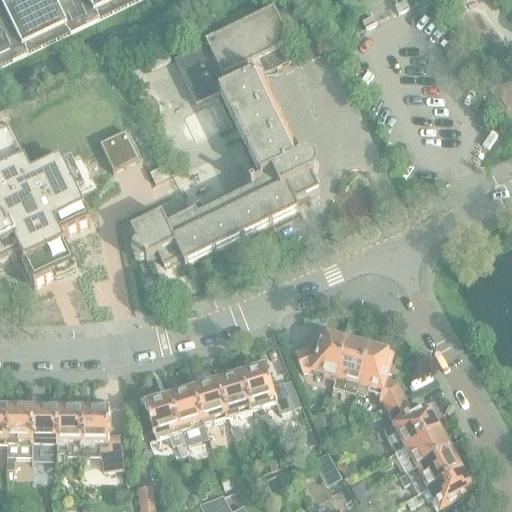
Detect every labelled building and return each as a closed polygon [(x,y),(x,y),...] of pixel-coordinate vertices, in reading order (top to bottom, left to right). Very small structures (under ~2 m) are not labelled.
[(0,0),(0,69),(144,0),(0,0)] [(409,11),(406,4),(395,10),(398,17),(409,11)] [(181,261),(185,269),(299,214),(295,206),(305,201),(306,203),(309,201),(308,200),(319,194),(312,178),(315,176),(317,172),(318,168),(317,164),(315,161),(311,159),(307,158),(303,159),(299,160),(260,80),(261,80),(261,79),(292,65),(284,50),(292,46),(290,43),(293,41),(296,36),(297,31),(296,27),(294,22),(290,19),(286,16),(281,16),(276,16),(273,10),(205,43),(205,45),(196,49),(197,51),(175,63),(197,107),(219,96),(219,97),(220,98),(261,181),(247,188),(250,193),(196,219),(194,214),(166,227),(161,218),(131,232),(137,245),(136,245),(133,248),(132,252),(132,256),(132,257),(134,261),(138,263),(142,263),(146,262),(147,264),(149,263),(148,261),(158,257),(164,270),(181,261)] [(377,27),(373,20),(363,25),(366,32),(377,27)] [(0,273),(20,264),(34,293),(76,273),(62,243),(91,229),(63,170),(99,153),(111,177),(140,163),(98,78),(0,125),(0,273)] [(164,169),(150,176),(155,187),(169,180),(164,169)] [(335,380),(345,346),(344,345),(342,343),(336,341),(333,342),(322,339),(322,341),(314,339),(311,350),(309,350),(295,357),(303,376),(312,372),(312,373),(335,380)] [(289,342),(283,344),(286,352),(293,349),(289,342)] [(357,396),(369,353),(367,352),(365,350),(359,348),(355,349),(345,346),(335,380),(332,391),(356,398),(357,396)] [(386,383),(393,360),(369,353),(357,396),(367,399),(369,390),(382,394),(380,403),(382,404),(387,412),(405,402),(406,402),(397,386),(386,383)] [(302,410),(292,384),(272,391),(265,368),(264,369),(262,365),(248,369),(250,373),(240,376),(252,413),(262,411),(260,406),(274,402),(276,406),(277,406),(281,417),(302,410)] [(252,413),(240,376),(239,372),(224,377),(226,381),(216,384),(227,417),(228,421),(238,418),(241,422),(251,418),(252,415),(252,413)] [(227,417),(216,384),(215,380),(200,384),(202,388),(192,391),(203,425),(204,429),(214,426),(213,422),(227,417)] [(203,425),(192,391),(191,387),(177,392),(178,396),(168,399),(180,437),(181,436),(190,433),(189,429),(203,425)] [(180,437),(168,399),(160,402),(158,397),(144,402),(145,406),(144,406),(156,445),(170,440),(173,450),(178,449),(182,461),(189,458),(181,436),(180,437)] [(437,428),(434,423),(431,421),(426,412),(414,418),(406,402),(405,402),(387,412),(396,428),(386,433),(397,456),(438,433),(437,431),(437,428)] [(8,445),(8,410),(9,405),(0,404),(0,445),(7,445),(8,445)] [(33,446),(34,410),(34,406),(18,405),(19,410),(8,410),(8,445),(7,445),(7,449),(7,459),(14,459),(14,461),(32,462),(32,450),(32,446),(33,446)] [(58,446),(58,411),(58,407),(43,406),(43,411),(34,410),(33,446),(32,446),(32,450),(32,462),(39,462),(39,463),(58,464),(58,446)] [(82,460),(83,412),(83,407),(68,407),(68,411),(58,411),(58,446),(58,464),(57,472),(64,473),(64,461),(82,461),(82,460)] [(120,439),(109,441),(109,412),(108,412),(108,408),(93,407),(93,412),(83,412),(82,460),(101,461),(104,478),(125,475),(120,439)] [(266,434),(262,421),(255,424),(259,437),(266,434)] [(241,441),(237,429),(231,431),(235,443),(241,441)] [(449,455),(448,453),(448,449),(445,444),(442,442),(438,433),(397,456),(388,460),(391,466),(398,463),(406,479),(449,455)] [(217,449),(213,436),(207,438),(211,451),(217,449)] [(429,493),(461,477),(460,474),(460,470),(458,465),(454,463),(449,455),(406,479),(400,482),(405,490),(411,486),(419,499),(429,493)] [(278,472),(274,463),(268,465),(272,474),(278,472)] [(254,481),(251,472),(245,474),(248,484),(254,481)] [(445,511),(472,497),(461,477),(429,493),(419,499),(408,505),(411,511),(427,504),(429,508),(436,505),(439,511),(445,511)] [(231,491),(227,481),(222,483),(225,493),(231,491)] [(154,511),(151,490),(138,492),(141,511),(154,511)] [(207,500),(204,490),(198,492),(201,503),(207,500)] [(365,498),(360,490),(354,494),(358,502),(365,498)] [(341,504),(335,494),(324,500),(330,510),(341,504)] [(231,511),(225,500),(200,509),(201,511),(231,511)]
